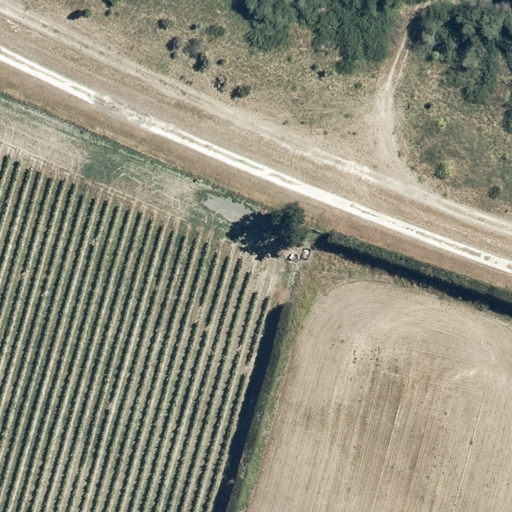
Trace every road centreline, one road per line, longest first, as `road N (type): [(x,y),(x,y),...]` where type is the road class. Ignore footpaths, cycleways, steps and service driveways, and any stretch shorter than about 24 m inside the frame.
road 1 (track): [(0,7),(429,200),(511,226)]
road 2 (track): [(429,200),(383,108),(397,33),(413,0)]
